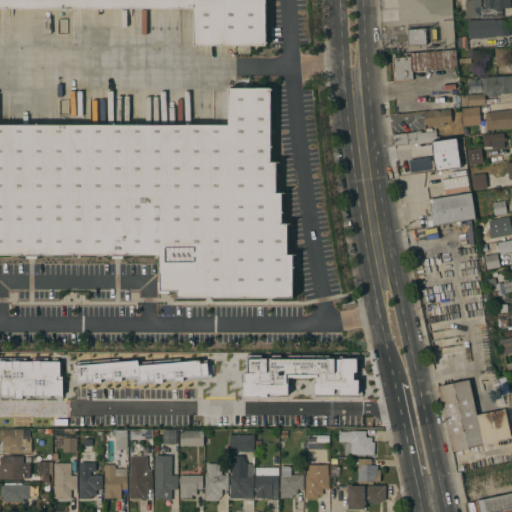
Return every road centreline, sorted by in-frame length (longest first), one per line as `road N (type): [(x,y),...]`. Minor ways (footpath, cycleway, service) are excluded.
road 1 (primary): [(446,511),(382,198),(362,0)]
road 2 (primary): [(338,0),(355,189),(394,385)]
road 3 (primary): [(394,385),(422,511)]
